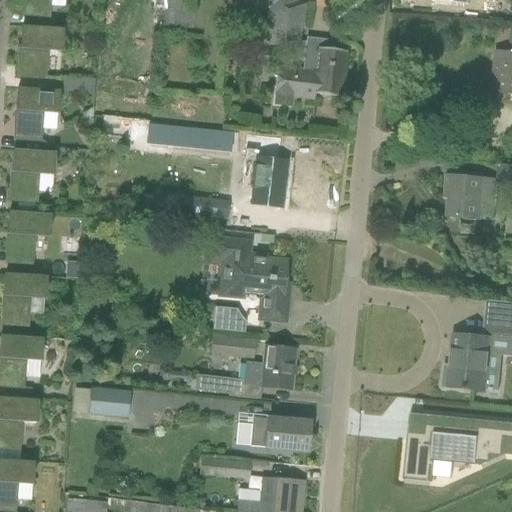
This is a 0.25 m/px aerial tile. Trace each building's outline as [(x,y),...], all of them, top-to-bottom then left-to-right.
[(22,0),(22,17),(48,18),(48,7),(49,7),(49,0),(22,0)] [(164,0),(160,34),(184,37),(185,25),(188,0),(164,0)] [(302,26),(305,4),(293,3),(293,0),(269,0),(264,44),(296,48),(298,25),(302,26)] [(312,0),(312,6),(337,10),(338,0),(312,0)] [(62,31),(41,29),(21,28),(18,78),(43,80),(44,69),(45,69),(46,52),(61,53),(62,31)] [(339,98),(345,52),(335,51),(336,43),(306,39),(302,72),(277,69),(274,96),(273,106),(289,108),(290,98),(311,100),(312,95),(339,98)] [(511,53),(496,52),(493,93),(511,94),(511,53)] [(77,80),(76,94),(92,95),(93,81),(77,80)] [(55,131),(56,115),(58,93),(17,90),(13,140),(39,142),(40,131),(40,130),(55,131)] [(147,126),(145,146),(229,154),(231,135),(147,126)] [(236,203),(235,204),(280,210),(286,162),(276,161),(279,140),(245,136),(239,189),(251,190),(250,205),(236,203)] [(35,193),(37,175),(51,176),(52,177),(54,155),(32,153),(12,152),(9,202),(35,204),(35,193)] [(497,183),(511,184),(511,167),(499,166),(497,183)] [(447,217),(461,219),(492,222),(495,183),(447,178),(446,191),(450,191),(447,217)] [(183,197),(181,215),(225,221),(228,203),(201,200),(183,197)] [(8,214),(6,252),(5,264),(31,265),(31,254),(32,254),(33,237),(48,238),(49,216),(8,214)] [(248,255),(247,255),(248,245),(215,242),(214,254),(212,254),(212,261),(221,266),(217,297),(243,299),(244,295),(260,296),(257,321),(284,323),(287,294),(282,294),(285,263),(247,259),(248,255)] [(45,278),(24,277),(4,275),(1,326),(26,327),(27,316),(28,316),(29,299),(44,300),(45,278)] [(85,302),(84,317),(99,318),(100,303),(85,302)] [(511,320),(487,318),(485,335),(511,337),(511,320)] [(23,378),(24,361),(39,362),(41,340),(20,339),(0,337),(0,387),(3,388),(22,389),(23,378)] [(454,337),(451,368),(445,367),(443,388),(453,389),(484,392),(489,340),(454,337)] [(253,344),(228,341),(211,339),(209,355),(251,360),(253,344)] [(245,365),(242,387),(289,392),(293,351),(264,348),(262,367),(245,365)] [(170,378),(181,380),(183,382),(186,382),(190,379),(190,376),(187,372),(184,372),(181,374),(170,373),(166,369),(161,371),(160,377),(164,381),(170,378)] [(195,378),(194,391),(227,395),(229,382),(195,378)] [(89,390),(86,416),(126,420),(128,394),(89,390)] [(0,449),(18,451),(20,423),(35,424),(37,402),(0,399),(0,449)] [(404,462),(402,481),(431,484),(433,462),(480,467),(504,456),(511,456),(511,424),(409,414),(406,442),(413,442),(411,462),(404,462)] [(307,425),(275,422),(251,420),(249,448),(305,453),(307,425)] [(249,464),(200,460),(198,477),(248,481),(249,464)] [(0,511),(13,511),(14,502),(15,502),(16,485),(31,486),(32,464),(0,461),(0,511)] [(299,511),(302,484),(260,480),(259,493),(237,491),(235,511),(299,511)] [(65,511),(97,511),(98,503),(66,501),(65,511)] [(196,511),(197,511),(160,508),(123,503),(122,511),(196,511)]
